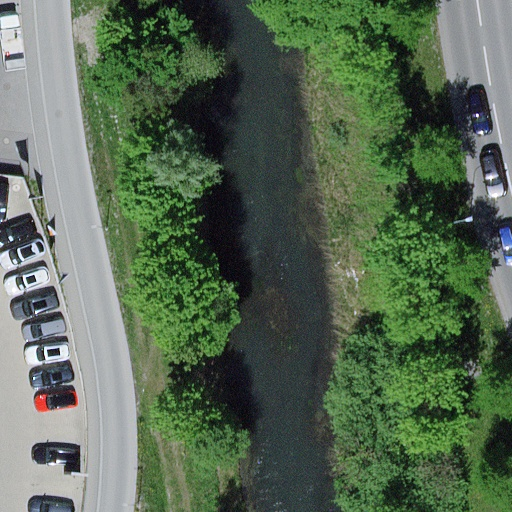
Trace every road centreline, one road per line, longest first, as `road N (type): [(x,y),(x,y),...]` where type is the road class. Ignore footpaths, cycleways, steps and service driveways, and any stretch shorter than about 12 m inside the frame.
road 1 (unclassified): [(55,0),(84,246),(111,362),(113,511)]
road 2 (secondary): [(511,179),(477,0)]
